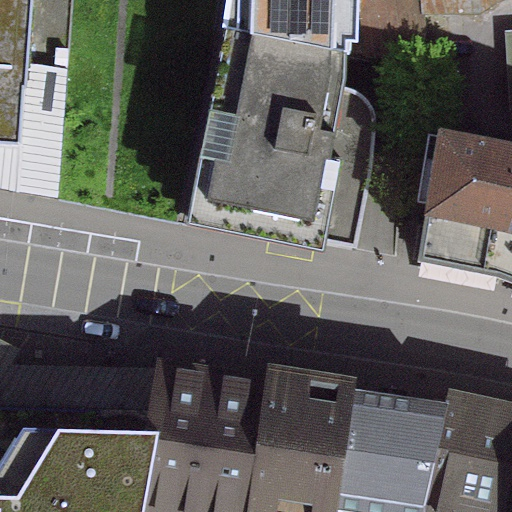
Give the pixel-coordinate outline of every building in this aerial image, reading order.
[(161,13),(162,0),(0,0),(0,186),(114,209),(134,96),(148,17),(161,13)] [(227,0),(225,28),(342,56),(344,0),(227,0)] [(352,0),(361,59),(405,62),(419,63),(419,60),(417,12),(476,12),(488,3),(494,0),(352,0)] [(206,110),(134,96),(114,209),(352,249),(367,170),(371,124),(368,112),(362,101),(352,94),(341,90),(342,81),(342,56),(225,28),(206,110)] [(511,40),(503,42),(506,101),(511,100),(511,40)] [(443,136),(436,135),(415,262),(492,277),(511,284),(511,150),(467,141),(468,134),(444,129),(443,136)] [(139,511),(140,511),(162,372),(153,370),(146,413),(143,413),(140,418),(130,413),(119,411),(108,413),(97,416),(94,411),(0,408),(0,511),(139,511)] [(242,511),(255,386),(205,378),(162,372),(140,511),(139,511),(242,511)] [(336,511),(349,391),(261,376),(260,386),(255,386),(242,511),(336,511)] [(422,511),(441,404),(349,391),(336,511),(422,511)] [(511,511),(511,413),(442,398),(441,404),(422,511),(511,511)]
